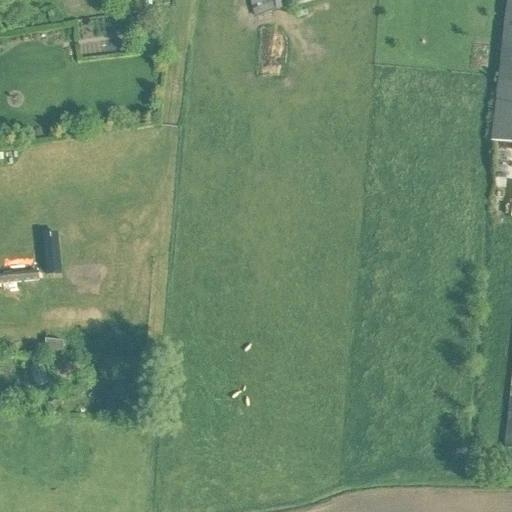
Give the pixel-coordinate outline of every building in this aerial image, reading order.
[(251,0),(256,18),(321,0),(251,0)] [(483,15),(482,0),(463,0),(463,15),(483,15)] [(511,0),(508,0),(493,144),(511,145),(511,0)] [(0,287),(39,283),(38,273),(0,277),(0,287)] [(511,469),(511,288),(493,468),(511,469)]
